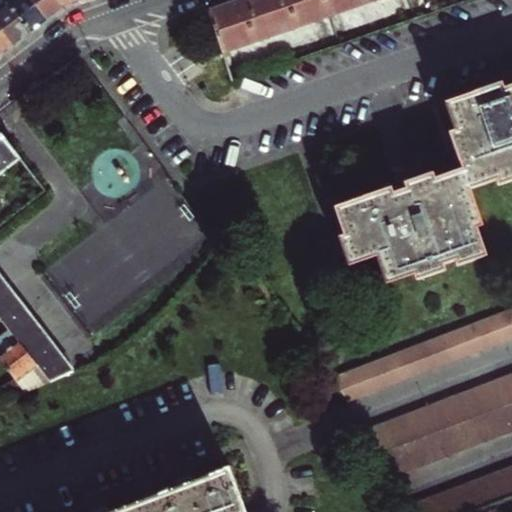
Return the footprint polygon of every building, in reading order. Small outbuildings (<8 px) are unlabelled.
[(46,22),(29,0),(11,0),(7,4),(30,35),(38,29),(46,22)] [(62,10),(54,0),(29,0),(46,22),(54,17),(62,10)] [(79,4),(77,0),(54,0),(62,10),(71,7),(79,4)] [(240,0),(209,11),(223,53),(352,8),(349,0),(240,0)] [(376,0),(349,0),(352,8),(376,0)] [(30,35),(7,4),(0,8),(0,32),(12,48),(20,42),(30,35)] [(0,32),(0,57),(7,52),(12,48),(0,32)] [(501,81),(445,100),(455,131),(449,133),(457,157),(462,171),(434,180),(432,174),(403,183),(405,189),(399,191),(392,194),(390,187),(333,206),(342,236),(335,238),(344,267),(372,258),(382,285),(408,277),(410,283),(439,273),(438,268),(451,263),(453,268),(483,258),(474,231),(482,228),(470,190),(496,181),(499,188),(511,183),(511,86),(504,89),(501,81)] [(0,175),(16,163),(0,142),(0,175)] [(0,326),(4,331),(33,371),(44,384),(79,369),(84,367),(29,295),(0,257),(0,326)] [(511,313),(511,314),(497,319),(484,324),(472,328),(459,333),(445,338),(432,343),(418,348),(405,352),(394,357),(380,361),(367,366),(353,371),(340,376),(329,380),(343,403),(349,401),(362,396),(377,391),(389,386),(402,382),(415,377),(427,373),(442,367),(455,363),(467,358),(481,353),(493,349),(506,344),(511,342),(511,313)] [(4,331),(0,333),(0,366),(12,382),(25,371),(28,374),(33,371),(4,331)] [(25,371),(12,382),(22,395),(44,384),(33,371),(28,374),(25,371)] [(511,376),(504,380),(491,384),(479,389),(466,394),(453,398),(439,403),(426,408),(413,413),(400,418),(387,422),(373,427),(362,432),(377,455),(391,476),(406,471),(418,466),(431,462),(438,459),(444,457),(456,452),(465,449),(470,447),(483,442),(493,438),(497,437),(508,433),(511,431),(511,376)] [(240,511),(242,511),(243,511),(248,511),(229,461),(224,463),(225,465),(193,476),(192,472),(184,475),(177,477),(179,481),(109,509),(108,504),(102,506),(94,509),(94,511),(240,511)] [(511,462),(506,465),(504,465),(493,469),(480,474),(475,477),(466,479),(454,484),(448,486),(441,488),(430,493),(429,493),(414,498),(407,501),(413,511),(465,511),(477,508),(485,505),(491,503),(504,498),(511,495),(511,462)]
